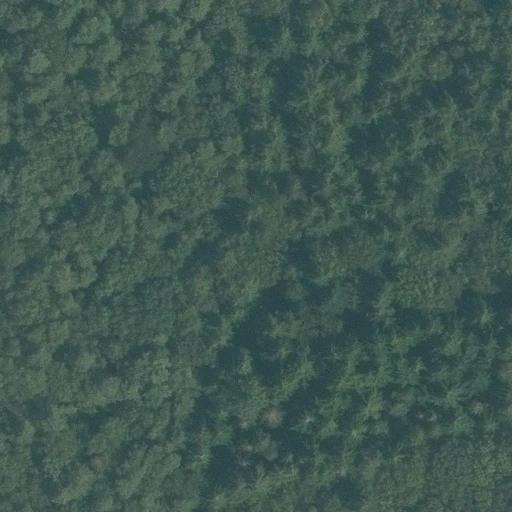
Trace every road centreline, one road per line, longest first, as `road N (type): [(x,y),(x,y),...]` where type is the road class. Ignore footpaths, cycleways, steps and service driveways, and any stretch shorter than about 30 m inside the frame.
road 1 (track): [(241,0),(173,511)]
road 2 (track): [(511,426),(188,511)]
